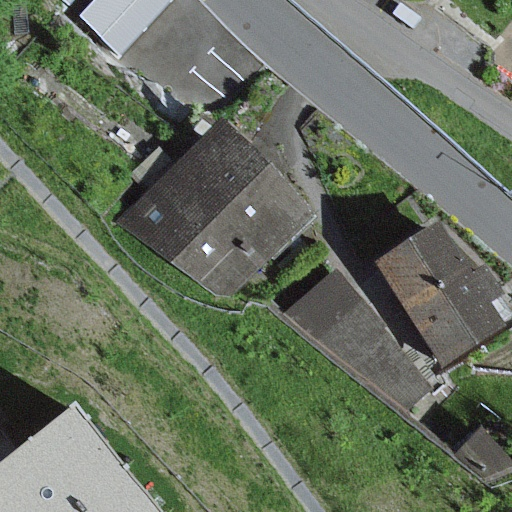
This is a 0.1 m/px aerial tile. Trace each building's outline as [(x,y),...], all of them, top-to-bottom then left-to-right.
[(103,25),(124,0),(39,0),(89,42),(103,25)] [(259,53),(198,0),(124,0),(103,25),(205,114),(259,53)] [(216,127),(120,226),(232,300),(312,218),(216,127)] [(436,224),(371,265),(439,373),(502,333),(485,307),(499,298),(482,271),(470,278),(436,224)] [(335,272),(282,313),(403,414),(439,390),(335,272)] [(148,511),(67,410),(0,463),(0,511),(148,511)] [(511,466),(479,429),(456,456),(481,478),(511,468),(511,466)]
